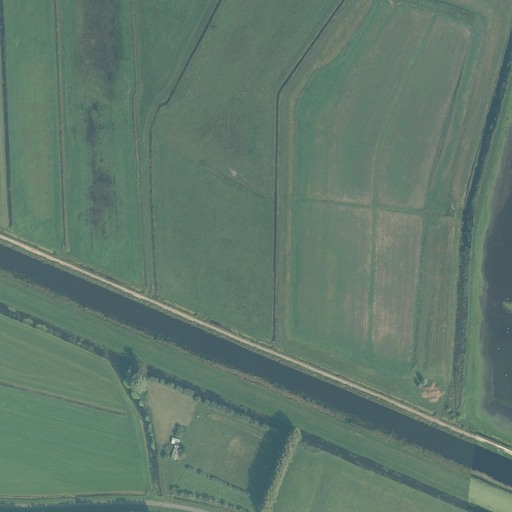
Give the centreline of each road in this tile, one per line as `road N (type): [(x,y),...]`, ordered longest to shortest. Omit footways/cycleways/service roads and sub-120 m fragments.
road 1 (track): [(0,237),(511,454)]
road 2 (unclassified): [(202,511),(166,503),(0,505)]
